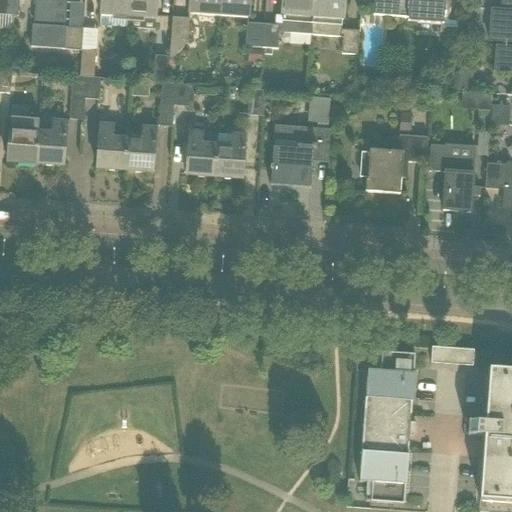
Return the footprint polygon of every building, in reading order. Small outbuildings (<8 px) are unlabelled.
[(0,0),(0,14),(16,16),(16,18),(17,18),(18,0),(0,0)] [(34,0),(33,26),(31,26),(29,48),(80,52),(81,30),(65,29),(67,0),(34,0)] [(129,0),(101,0),(100,17),(101,17),(100,27),(127,28),(129,0)] [(128,29),(155,30),(156,21),(157,0),(129,0),(127,28),(128,28),(128,29)] [(221,0),(189,0),(188,16),(220,18),(221,0)] [(248,20),(249,15),(249,0),(221,0),(220,18),(248,20)] [(313,0),(283,0),(282,27),(264,26),(263,49),(278,50),(278,46),(280,34),(291,35),(312,36),(313,0)] [(342,31),(343,0),(313,0),(312,36),(344,38),(342,55),(357,56),(359,33),(342,31)] [(374,0),(373,17),(408,19),(408,23),(443,26),(443,21),(448,22),(450,0),(374,0)] [(511,0),(501,0),(501,12),(492,11),(489,43),(499,43),(498,47),(498,48),(495,47),(493,73),(511,74),(511,0)] [(188,44),(190,20),(173,19),(170,58),(170,59),(175,59),(188,44)] [(247,24),(246,48),(263,49),(264,26),(247,24)] [(261,64),(262,52),(250,51),(249,63),(261,64)] [(96,53),(80,52),(78,78),(86,78),(94,79),(96,53)] [(153,84),(162,84),(168,85),(170,59),(170,58),(155,57),(153,84)] [(11,73),(0,72),(0,94),(10,95),(11,73)] [(453,91),(471,93),(473,75),(455,74),(453,91)] [(84,122),(85,101),(86,78),(78,78),(73,77),(70,121),(84,122)] [(85,101),(99,102),(101,80),(94,79),(86,78),(85,101)] [(173,128),(174,107),(176,85),(168,85),(162,84),(159,128),(173,128)] [(176,85),(174,107),(189,108),(190,87),(176,85)] [(427,86),(401,85),(400,101),(426,102),(427,86)] [(266,92),(249,91),(248,117),(264,118),(266,92)] [(490,113),(491,95),(479,94),(478,112),(490,113)] [(330,101),(309,99),(307,123),(328,125),(330,101)] [(412,114),(401,113),(399,134),(410,135),(412,114)] [(11,120),(7,163),(35,165),(37,134),(25,133),(27,121),(11,120)] [(35,165),(63,167),(67,124),(56,123),(55,135),(37,134),(35,165)] [(128,128),(116,127),(100,126),(97,170),(124,172),(127,137),(128,128)] [(332,133),(275,128),(270,187),(310,190),(312,164),(330,166),(332,133)] [(145,129),(144,138),(127,137),(124,172),(153,174),(156,130),(145,129)] [(189,133),(186,176),(213,178),(216,148),(203,147),(204,134),(189,133)] [(478,146),(488,147),(489,135),(479,134),(478,146)] [(213,178),(242,180),(245,137),(219,135),(218,148),(216,148),(213,178)] [(365,194),(400,196),(402,163),(426,164),(428,138),(399,136),(398,153),(369,151),(369,156),(361,155),(360,180),(366,181),(365,194)] [(443,212),(471,214),(474,176),(456,174),(457,160),(444,159),(445,147),(430,146),(428,172),(446,174),(443,212)] [(511,165),(506,165),(506,167),(500,166),(501,159),(490,158),(490,165),(486,165),(485,190),(504,191),(503,210),(511,210),(511,165)] [(432,349),(432,350),(431,365),(473,368),(474,352),(432,349)] [(362,456),(360,482),(359,483),(372,484),(370,502),(366,501),(366,503),(404,506),(409,438),(414,438),(414,436),(412,436),(413,426),(414,426),(415,425),(410,424),(415,356),(377,353),(377,354),(381,355),(380,372),(368,372),(366,399),(361,455),(362,456)] [(511,372),(489,371),(485,424),(468,423),(468,425),(470,425),(469,435),(468,435),(467,437),(484,438),(480,502),(511,504),(511,372)]
